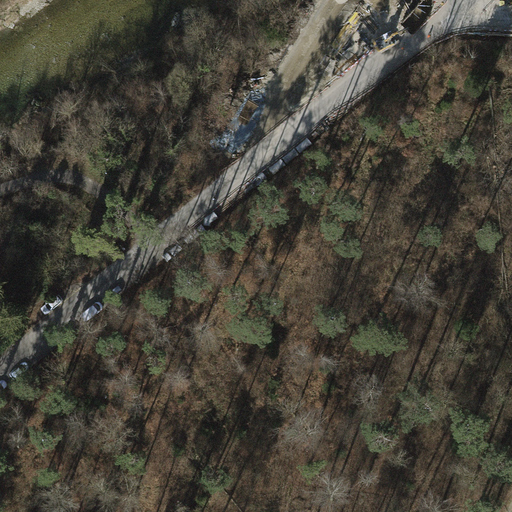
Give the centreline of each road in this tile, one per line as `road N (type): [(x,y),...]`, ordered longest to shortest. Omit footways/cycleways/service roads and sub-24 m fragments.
road 1 (unclassified): [(453,0),(0,373)]
road 2 (track): [(156,247),(111,196),(55,178),(0,190)]
